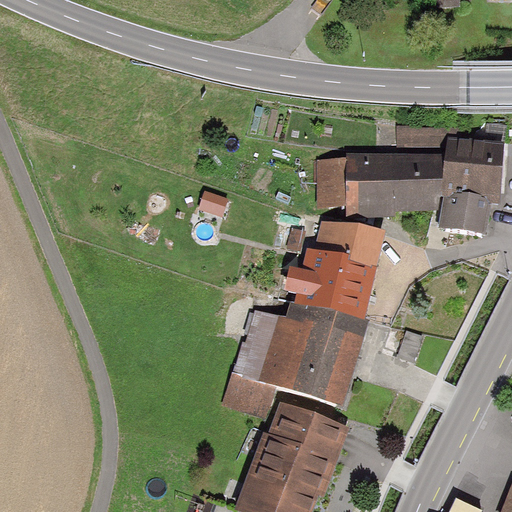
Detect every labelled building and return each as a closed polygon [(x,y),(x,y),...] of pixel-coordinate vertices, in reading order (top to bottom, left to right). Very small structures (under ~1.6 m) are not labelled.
[(499,151),(444,147),(443,160),(439,201),(483,206),(496,207),(499,151)] [(439,201),(443,160),(344,160),(344,164),(314,164),(314,214),(342,214),(342,222),(437,219),(439,201)] [(206,193),(201,210),(225,218),(231,201),(206,193)] [(483,206),(439,201),(437,219),(435,235),(480,240),(483,206)] [(386,234),(323,222),(313,251),(377,268),(386,234)] [(377,268),(313,251),(307,249),(302,272),(290,270),(286,294),(298,296),(297,303),(367,320),(377,268)] [(372,321),(367,320),(297,303),(290,301),(285,318),(253,309),(222,405),(267,417),(277,389),(345,408),(372,321)] [(407,333),(399,357),(415,362),(423,339),(407,333)] [(279,403),(235,511),(236,511),(312,511),(320,496),(325,498),(351,433),(279,403)] [(511,511),(511,484),(500,511),(511,511)] [(456,499),(450,511),(483,511),(484,511),(456,499)]
